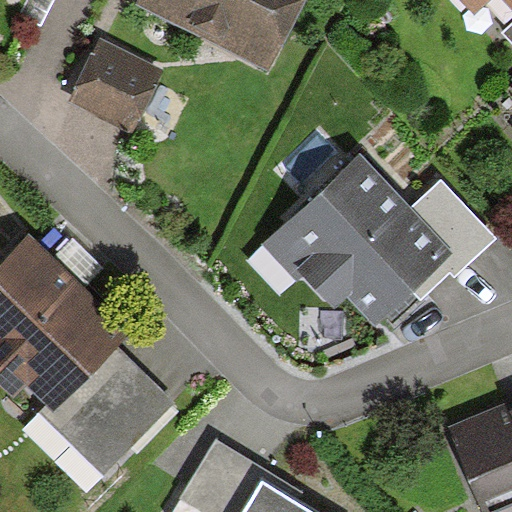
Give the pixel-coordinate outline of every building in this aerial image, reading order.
[(298,0),(137,0),(136,2),(264,66),(298,0)] [(511,0),(463,0),(470,7),(477,0),(501,0),(511,11),(511,0)] [(511,21),(501,31),(511,43),(511,21)] [(155,72),(95,46),(68,108),(128,134),(155,72)] [(490,234),(439,180),(408,210),(357,156),(263,246),(294,279),(305,269),(334,300),(346,289),(376,320),(441,259),(452,270),(490,234)] [(121,335),(31,242),(0,271),(0,387),(7,395),(23,380),(48,406),(110,346),(121,335)] [(169,406),(110,346),(48,406),(39,415),(97,475),(169,406)] [(511,511),(511,401),(449,428),(484,511),(511,511)] [(241,511),(259,483),(265,473),(214,443),(177,505),(188,511),(241,511)] [(307,511),(259,483),(241,511),(307,511)]
